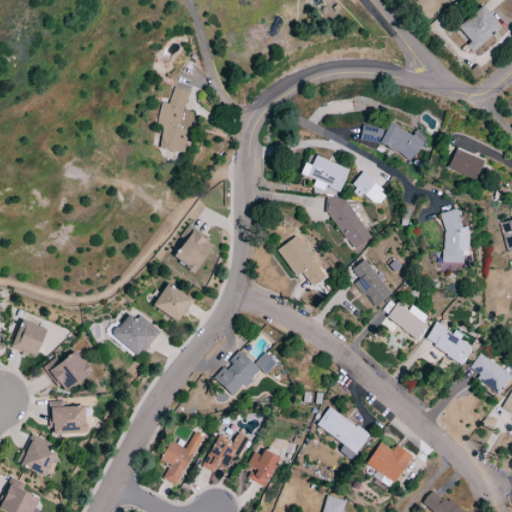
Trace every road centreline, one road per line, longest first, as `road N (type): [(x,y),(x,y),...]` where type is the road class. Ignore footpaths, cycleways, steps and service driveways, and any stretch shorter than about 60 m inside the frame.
road 1 (residential): [(95,511),(153,411),(213,342),(237,297),(250,145),(275,102),(337,73),(465,95),(489,92),(511,72)]
road 2 (residential): [(500,511),(469,466),(321,338),(237,297)]
road 3 (residential): [(511,142),(370,0)]
